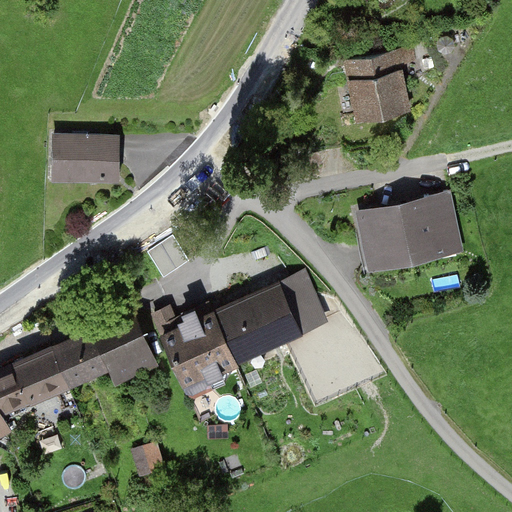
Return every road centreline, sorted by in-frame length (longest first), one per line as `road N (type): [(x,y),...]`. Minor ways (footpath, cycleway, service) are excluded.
road 1 (residential): [(511,491),(467,456),(333,276),(257,202)]
road 2 (tertiary): [(0,319),(129,228),(197,162)]
road 3 (tertiary): [(197,162),(263,76),(305,0)]
road 4 (residential): [(448,162),(257,202)]
